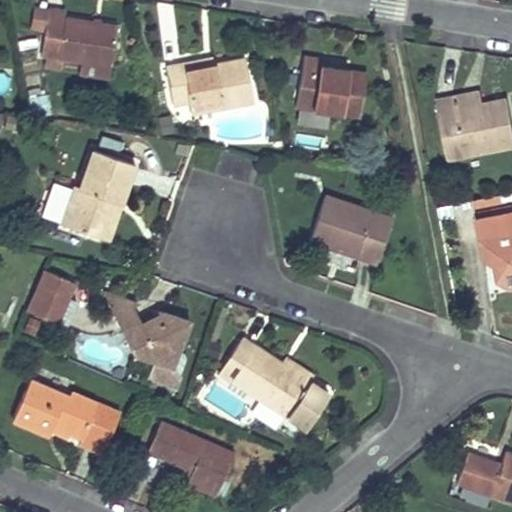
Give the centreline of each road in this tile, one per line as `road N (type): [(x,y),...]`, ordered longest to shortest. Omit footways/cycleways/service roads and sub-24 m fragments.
road 1 (residential): [(474,373),(400,335),(278,295),(221,234)]
road 2 (residential): [(474,373),(309,511)]
road 3 (residential): [(387,0),(511,19)]
